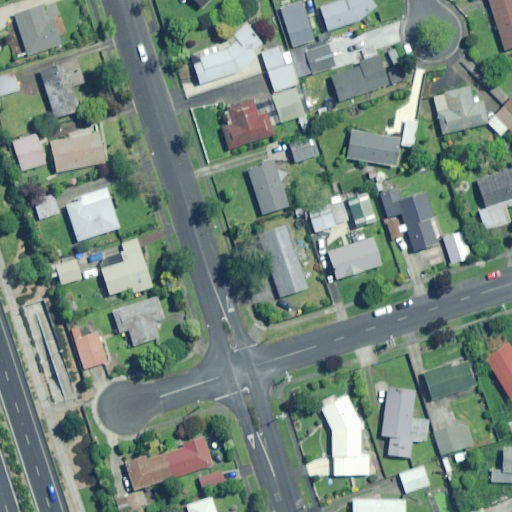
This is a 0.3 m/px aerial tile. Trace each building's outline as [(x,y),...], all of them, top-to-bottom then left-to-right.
[(191,0),(201,11),(213,0),(191,0)] [(355,23),(376,8),(370,0),(341,0),(318,8),(327,33),(355,23)] [(511,0),(487,0),(502,52),(511,49),(511,0)] [(313,42),(302,4),(281,10),(292,48),(313,42)] [(49,20),(45,6),(13,16),(27,57),(66,43),(57,17),(49,20)] [(260,45),(248,24),(231,34),(238,45),(216,52),(214,47),(189,55),(199,85),(242,71),(252,61),(249,51),(260,45)] [(327,43),(304,51),(312,75),(335,66),(327,43)] [(273,93),(295,86),(298,85),(286,46),(262,54),(273,93)] [(356,68),(330,77),(338,102),(388,87),(378,55),(359,62),(354,63),(356,68)] [(82,111),(74,87),(82,85),(75,61),(53,68),(39,73),(54,120),(82,111)] [(0,96),(19,91),(14,74),(0,77),(0,96)] [(295,86),(273,93),(274,95),(271,96),(280,123),(304,116),(295,86)] [(478,95),(471,97),(469,87),(444,93),(446,101),(434,103),(441,135),(482,126),(480,115),(485,114),(482,102),(480,103),(478,95)] [(511,97),(488,123),(501,136),(506,130),(511,135),(511,97)] [(220,129),(228,151),(270,136),(262,112),(257,114),(252,100),(227,109),(232,125),(220,129)] [(419,122),(405,120),(402,147),(415,149),(419,122)] [(107,163),(101,133),(50,143),(56,173),(107,163)] [(400,139),(350,133),(347,162),(397,167),(400,139)] [(314,134),(288,141),(294,164),(320,157),(314,134)] [(45,165),(36,135),(12,142),(21,172),(45,165)] [(274,163),(247,172),(262,216),(289,207),(274,163)] [(485,209),(498,206),(511,201),(511,169),(476,180),(485,209)] [(406,232),(413,253),(437,245),(429,220),(434,218),(425,193),(401,201),(398,191),(380,197),(387,219),(400,214),(404,225),(398,227),(396,220),(385,224),(390,241),(402,237),(401,234),(406,232)] [(59,214),(52,195),(33,202),(39,221),(59,214)] [(119,229),(109,198),(83,206),(82,202),(66,207),(77,242),(119,229)] [(324,242),(320,232),(347,221),(339,200),(306,213),(314,234),(310,236),(313,246),(324,242)] [(498,206),(485,209),(478,211),(484,232),(504,225),(498,206)] [(288,227),(259,236),(278,299),(307,290),(288,227)] [(464,233),(443,239),(451,265),(472,259),(464,233)] [(372,237),(326,252),(336,282),(382,267),(372,237)] [(153,288),(138,239),(121,244),(126,263),(101,270),(109,296),(131,289),(132,294),(153,288)] [(80,280),(75,261),(55,266),(60,286),(80,280)] [(164,319),(156,297),(112,312),(119,334),(127,331),(133,348),(158,339),(153,323),(164,319)] [(94,324),(70,332),(83,371),(108,363),(94,324)] [(511,404),(511,346),(510,342),(484,359),(511,404)] [(449,366),(422,375),(431,402),(469,389),(475,387),(467,363),(450,368),(449,366)] [(415,392),(387,389),(382,437),(389,438),(387,456),(410,459),(412,442),(425,443),(427,421),(412,419),(415,392)] [(331,432),(331,458),(333,458),(333,477),(369,477),(369,455),(360,455),(360,423),(346,395),(319,409),(331,432)] [(465,424),(434,433),(440,456),(471,448),(465,424)] [(212,467),(203,438),(181,445),(182,449),(146,460),(145,457),(124,464),(133,491),(212,467)] [(511,448),(503,448),(502,470),(492,470),(491,483),(511,484),(511,448)] [(423,468),(399,476),(405,495),(429,487),(423,468)] [(222,470),(197,479),(202,491),(226,481),(222,470)] [(142,493),(119,500),(122,511),(146,511),(148,511),(142,493)] [(215,511),(210,498),(184,508),(185,511),(215,511)] [(403,511),(404,502),(353,501),(352,511),(403,511)]
